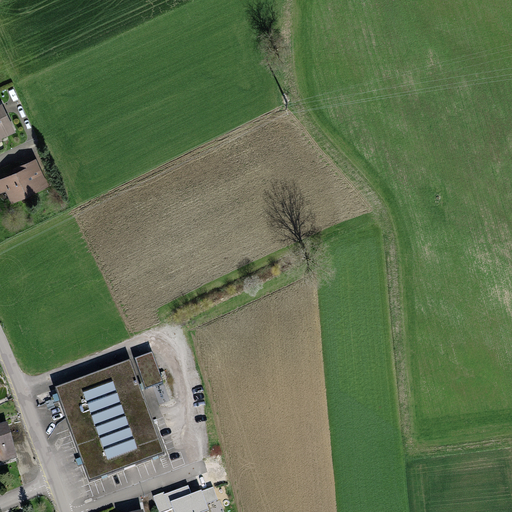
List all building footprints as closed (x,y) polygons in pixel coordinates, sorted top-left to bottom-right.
[(0,143),(23,134),(10,104),(0,108),(0,143)] [(37,162),(0,177),(0,188),(6,202),(47,185),(37,162)] [(166,350),(139,360),(148,386),(176,376),(166,350)] [(128,364),(54,390),(88,482),(161,456),(128,364)] [(4,423),(0,424),(0,460),(13,457),(4,423)] [(220,503),(216,491),(197,498),(193,486),(155,500),(158,511),(211,511),(210,507),(220,503)]
